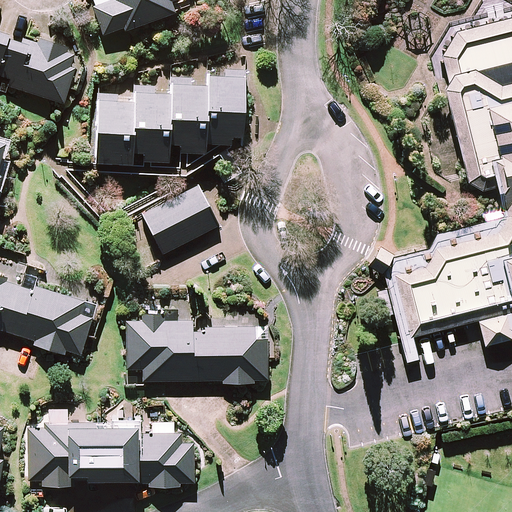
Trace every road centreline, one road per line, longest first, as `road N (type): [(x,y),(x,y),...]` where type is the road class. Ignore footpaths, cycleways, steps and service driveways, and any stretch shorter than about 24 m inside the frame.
road 1 (residential): [(308,293),(267,251),(257,210),(263,178),(312,114)]
road 2 (residential): [(312,114),(350,181),(355,217),(346,248),(308,293)]
road 3 (residential): [(298,473),(308,293)]
